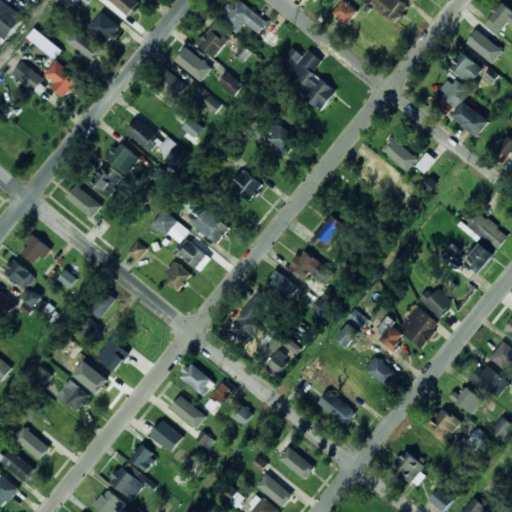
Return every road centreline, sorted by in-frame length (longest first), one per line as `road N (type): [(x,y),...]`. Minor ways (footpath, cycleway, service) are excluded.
road 1 (residential): [(463,0),(48,511)]
road 2 (residential): [(411,511),(0,175)]
road 3 (residential): [(322,511),(511,277)]
road 4 (residential): [(0,233),(190,0)]
road 5 (residential): [(511,190),(279,0)]
